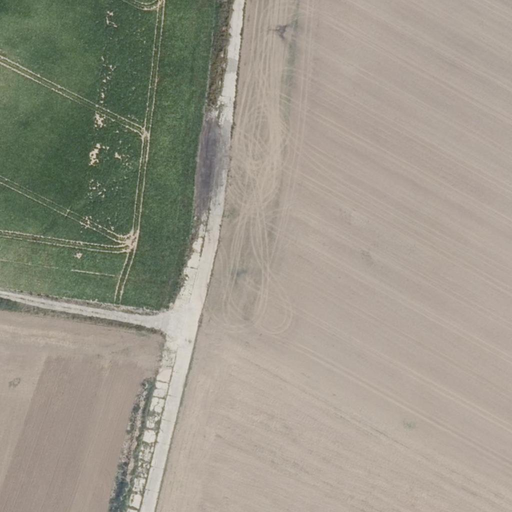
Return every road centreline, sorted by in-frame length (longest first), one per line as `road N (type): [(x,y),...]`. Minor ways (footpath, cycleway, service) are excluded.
road 1 (track): [(185,327),(239,0)]
road 2 (track): [(145,511),(185,327)]
road 3 (track): [(0,294),(185,327)]
